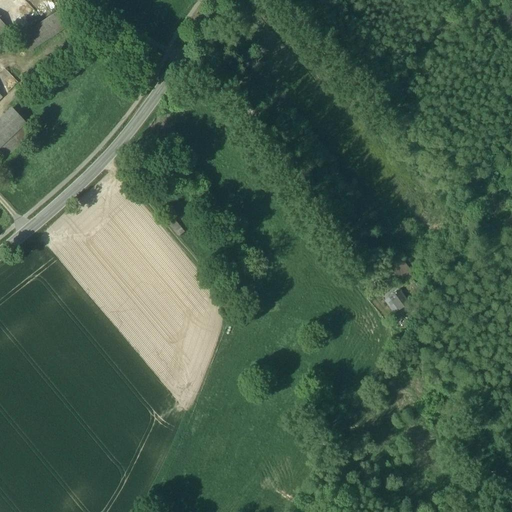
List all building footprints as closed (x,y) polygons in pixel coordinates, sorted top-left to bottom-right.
[(19,37),(30,52),(71,25),(61,10),(19,37)] [(0,146),(25,123),(12,109),(0,120),(0,146)] [(33,132),(25,123),(0,146),(0,157),(3,160),(33,132)] [(387,262),(405,286),(415,278),(397,254),(391,259),(389,257),(384,261),(386,263),(387,262)] [(389,298),(398,311),(408,303),(399,290),(389,298)]
